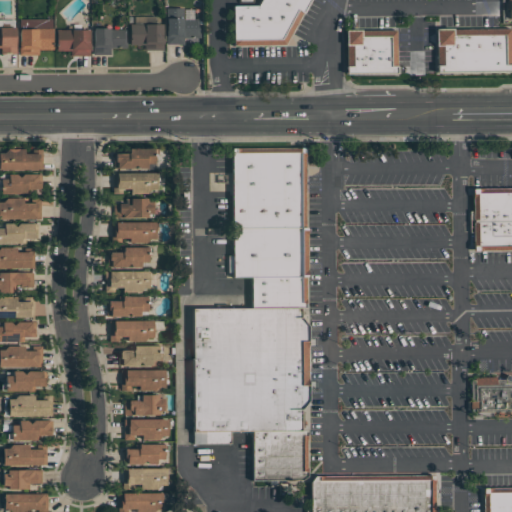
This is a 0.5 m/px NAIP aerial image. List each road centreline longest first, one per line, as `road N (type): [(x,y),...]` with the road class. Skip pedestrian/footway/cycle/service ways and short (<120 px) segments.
road 1 (residential): [(79,120),(70,289),(92,414),(83,482)]
road 2 (residential): [(0,82),(184,81)]
road 3 (secondary): [(253,119),(79,120)]
